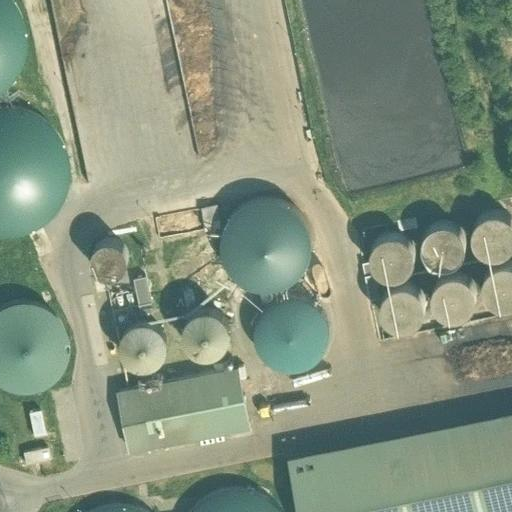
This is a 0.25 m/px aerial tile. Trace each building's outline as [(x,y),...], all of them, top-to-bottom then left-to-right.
[(16,0),(0,0),(0,88),(4,87),(20,68),(28,45),(26,20),(16,0)] [(0,105),(11,104),(4,87),(0,88),(0,105)] [(54,129),(35,112),(11,104),(0,105),(0,231),(19,230),(42,219),(58,200),(66,176),(65,151),(54,129)] [(309,278),(301,192),(219,199),(228,286),(309,278)] [(428,226),(434,260),(459,255),(453,222),(428,226)] [(378,242),(378,277),(385,276),(384,273),(406,273),(406,242),(378,242)] [(152,271),(133,275),(141,313),(160,309),(152,271)] [(326,303),(315,292),(301,286),(286,286),(271,292),(261,302),(255,316),(254,332),(260,346),(271,357),(285,363),(300,363),(314,357),(325,347),(331,333),(331,317),(326,303)] [(0,382),(57,384),(59,304),(0,302),(0,382)] [(182,311),(188,352),(224,346),(218,305),(182,311)] [(158,318),(116,320),(118,360),(161,358),(158,318)] [(114,385),(127,448),(251,421),(238,358),(155,376),(154,369),(132,374),(133,381),(114,385)] [(511,511),(511,404),(300,451),(313,511),(511,511)] [(41,407),(28,409),(32,433),(45,431),(41,407)] [(47,444),(21,449),(23,461),(49,456),(47,444)] [(281,511),(278,506),(267,495),(253,488),(239,485),(224,486),(210,491),(198,500),(188,511),(187,511),(281,511)]
